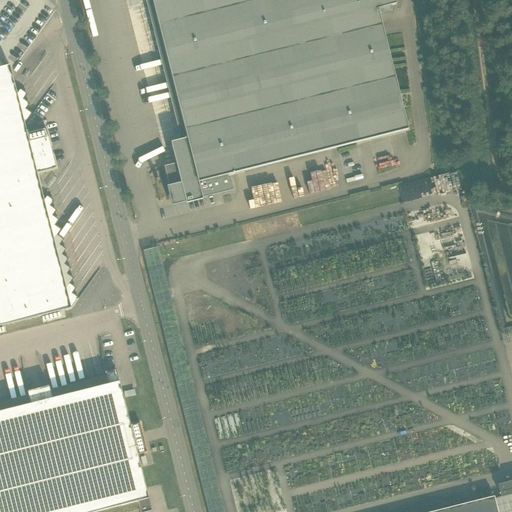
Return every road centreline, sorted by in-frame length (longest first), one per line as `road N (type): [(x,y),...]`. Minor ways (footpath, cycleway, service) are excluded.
road 1 (track): [(231,511),(169,266),(511,451)]
road 2 (track): [(169,266),(458,194),(511,404)]
road 3 (tertiary): [(64,0),(141,305)]
road 4 (track): [(214,446),(504,374)]
road 5 (track): [(191,353),(480,281)]
road 6 (track): [(222,477),(511,405)]
road 7 (track): [(207,415),(496,343)]
road 8 (track): [(199,384),(488,313)]
road 9 (track): [(285,494),(511,438)]
road 10 (tertiary): [(141,305),(193,511)]
road 11 (track): [(265,269),(464,220)]
road 12 (track): [(476,0),(497,172),(511,187)]
road 13 (track): [(511,472),(352,511)]
road 14 (unclassified): [(0,342),(141,305)]
road 15 (track): [(273,299),(414,265)]
